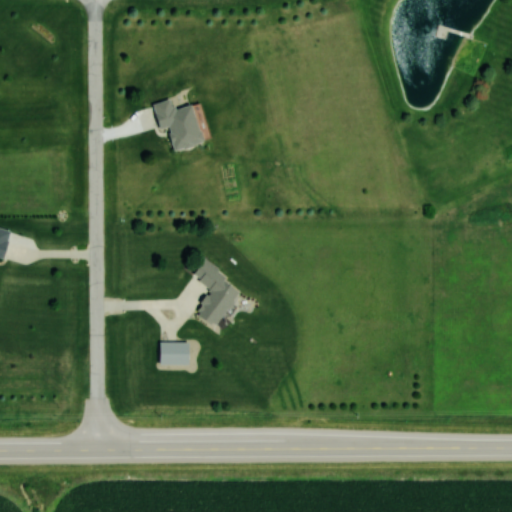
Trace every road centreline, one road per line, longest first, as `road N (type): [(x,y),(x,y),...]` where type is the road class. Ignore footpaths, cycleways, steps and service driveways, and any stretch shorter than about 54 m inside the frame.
road 1 (tertiary): [(511,447),(0,450)]
road 2 (residential): [(96,0),(99,450)]
